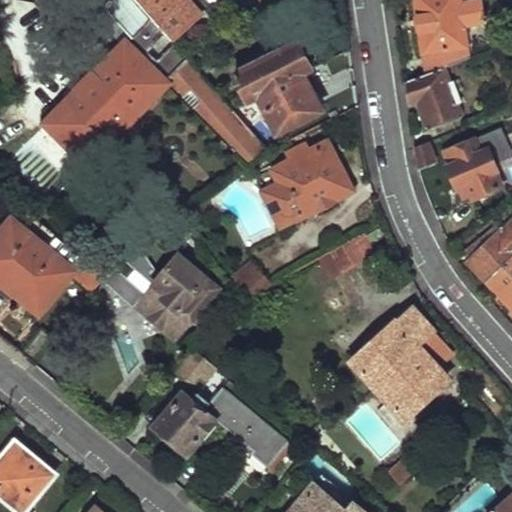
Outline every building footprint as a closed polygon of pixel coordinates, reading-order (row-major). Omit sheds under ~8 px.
[(170,43),(132,0),(106,0),(108,2),(103,6),(132,36),(110,59),(102,51),(52,102),(60,110),(46,124),(85,164),(116,133),(118,134),(122,135),(128,135),(132,133),(135,130),(138,124),(139,120),(138,116),(136,112),(161,86),(247,170),(268,155),(261,147),(170,43)] [(132,0),(170,43),(198,18),(182,0),(132,0)] [(269,0),(277,11),(295,0),(269,0)] [(422,53),(424,74),(443,66),(467,56),(462,24),(483,20),(480,0),(414,0),(420,42),(429,41),(430,52),(422,53)] [(430,52),(429,41),(420,42),(415,43),(417,54),(422,53),(430,52)] [(232,78),(246,104),(257,98),(302,75),(312,70),(310,67),(314,64),(314,58),(308,48),(303,45),(301,47),(298,43),(232,78)] [(450,81),(443,66),(424,74),(404,83),(408,106),(417,101),(429,129),(464,114),(458,102),(463,99),(454,79),(450,81)] [(320,113),(302,75),(257,98),(277,136),(320,113)] [(511,155),(511,150),(501,128),(442,153),(458,188),(468,183),(474,195),(494,186),(488,174),(500,168),(498,163),(511,155)] [(269,141),(261,147),(268,155),(277,150),(269,141)] [(436,161),(429,142),(414,150),(418,169),(436,161)] [(353,192),(328,145),(309,154),(306,147),(286,157),(289,164),(269,175),(276,186),(260,195),(279,229),(295,220),(296,222),(353,192)] [(458,188),(464,200),(474,195),(468,183),(458,188)] [(83,261),(21,210),(0,234),(0,278),(41,312),(69,277),(83,261)] [(511,220),(505,213),(468,243),(474,250),(470,255),(489,279),(511,258),(511,220)] [(187,228),(180,221),(167,231),(174,239),(187,228)] [(176,262),(163,252),(143,276),(155,286),(154,286),(165,296),(162,299),(191,323),(219,289),(181,255),(176,262)] [(110,274),(88,255),(83,261),(104,278),(110,274)] [(511,258),(489,279),(511,306),(511,258)] [(104,278),(83,261),(69,277),(91,294),(104,278)] [(269,286),(258,272),(236,289),(247,303),(269,286)] [(452,353),(412,308),(351,362),(401,418),(445,376),(436,367),(452,353)] [(54,341),(41,330),(20,355),(34,366),(54,341)] [(215,366),(194,348),(174,372),(189,383),(196,375),(203,380),(215,366)] [(511,397),(482,364),(474,372),(511,416),(511,397)] [(222,388),(209,404),(204,410),(217,420),(255,451),(252,454),(270,467),(290,442),(222,388)] [(192,401),(184,394),(155,428),(187,454),(217,420),(204,410),(209,404),(198,394),(192,401)] [(22,450),(15,445),(4,458),(11,464),(22,450)] [(24,511),(53,477),(22,450),(11,464),(4,458),(0,463),(0,495),(19,511),(24,511)] [(391,471),(399,481),(419,465),(410,455),(391,471)] [(359,511),(347,511),(315,486),(293,511),(366,511),(363,508),(359,511)] [(249,511),(231,497),(222,508),(226,511),(249,511)] [(511,511),(511,498),(496,511),(511,511)]
